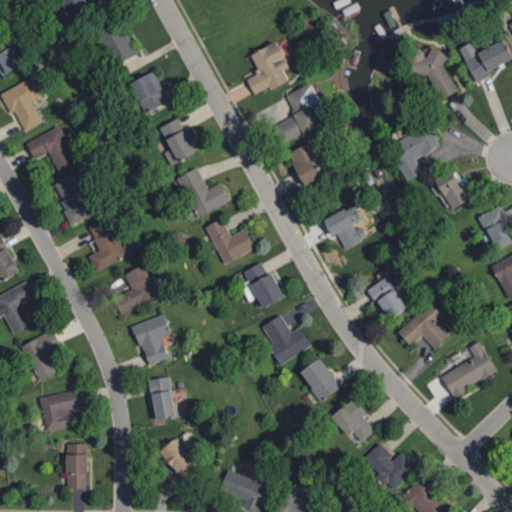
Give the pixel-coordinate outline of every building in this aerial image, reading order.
[(62,0),(65,12),(104,5),(102,0),(62,0)] [(97,31),(118,64),(138,52),(117,19),(97,31)] [(477,51),(472,41),(460,47),(476,82),(492,74),(490,69),(511,58),(511,55),(504,39),(477,51)] [(255,94),(269,87),(271,90),(290,80),(284,69),(291,66),(278,40),(251,54),(260,72),(247,78),(255,94)] [(0,51),(0,62),(5,73),(24,64),(15,45),(0,51)] [(458,90),(442,62),(446,60),(438,46),(425,54),(422,48),(406,56),(418,78),(427,73),(441,100),(458,90)] [(131,81),(145,113),(170,103),(156,71),(131,81)] [(1,92),(12,114),(17,112),(25,129),(44,120),(33,100),(41,96),(32,77),(1,92)] [(277,123),(285,141),(330,121),(312,82),(287,94),(297,114),(277,123)] [(160,128),(172,147),(164,152),(173,165),(200,149),(180,116),(160,128)] [(409,180),(423,172),(416,159),(442,145),(430,123),(390,144),(409,180)] [(27,141),(35,158),(50,151),(59,170),(77,161),(61,126),(27,141)] [(306,185),(322,177),(317,167),(327,162),(314,139),(288,153),(306,185)] [(179,176),(199,216),(231,200),(221,182),(209,188),(198,166),(179,176)] [(436,177),(451,208),(469,200),(455,168),(436,177)] [(74,223),(98,210),(78,171),(54,184),(74,223)] [(344,247),(368,237),(361,223),(365,221),(357,204),(325,217),(333,236),(339,234),(344,247)] [(511,241),(511,231),(502,205),(481,213),(494,249),(511,241)] [(96,272),(135,251),(130,241),(124,244),(109,215),(88,226),(100,249),(88,255),(96,272)] [(226,263),(256,246),(246,228),(231,235),(222,217),(206,226),(226,263)] [(0,236),(0,278),(1,281),(21,272),(5,237),(0,236)] [(511,254),(492,264),(509,298),(511,296),(511,254)] [(263,306),(284,298),(274,271),(267,274),(263,262),(244,269),(248,279),(242,282),(249,301),(259,297),(263,306)] [(121,294),(128,309),(159,296),(145,264),(125,272),(132,289),(121,294)] [(369,287),(389,319),(408,307),(388,276),(369,287)] [(14,332),(33,323),(23,302),(36,296),(29,281),(0,293),(0,306),(4,315),(6,315),(14,332)] [(411,345),(423,334),(436,348),(451,335),(437,318),(442,314),(432,301),(398,330),(411,345)] [(134,323),(148,365),(170,358),(163,336),(172,333),(165,313),(134,323)] [(281,364),(312,345),(300,326),(292,331),(281,314),(263,325),(274,344),(270,346),(281,364)] [(22,344),(40,380),(58,371),(49,351),(62,345),(54,329),(22,344)] [(441,376),(454,396),(497,369),(479,340),(469,347),(474,356),(441,376)] [(301,371),(322,401),(341,387),(320,357),(301,371)] [(157,420),(177,416),(170,375),(150,379),(157,420)] [(40,396),(47,430),(75,424),(72,409),(84,406),(80,388),(40,396)] [(351,436),(354,432),(363,441),(376,429),(363,416),(367,411),(353,397),(332,417),(351,436)] [(160,450),(187,483),(203,469),(176,437),(160,450)] [(88,443),(69,442),(68,488),(88,488),(88,443)] [(395,458),(379,442),(365,457),(381,473),(377,476),(392,491),(416,466),(401,451),(395,458)] [(258,511),(268,485),(228,469),(220,489),(247,500),(245,506),(258,511)] [(423,476),(403,494),(419,511),(449,511),(453,508),(423,476)] [(322,511),(294,486),(269,511),(322,511)]
